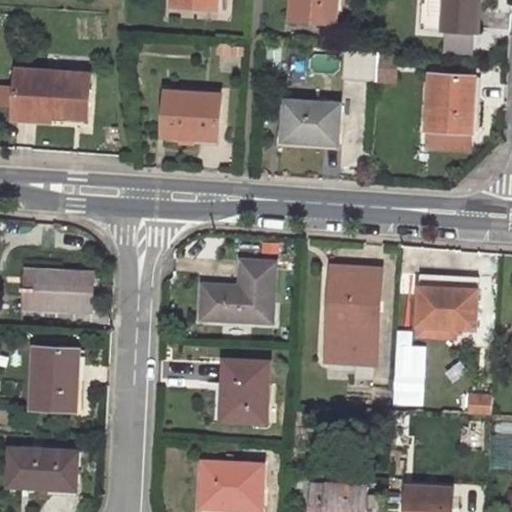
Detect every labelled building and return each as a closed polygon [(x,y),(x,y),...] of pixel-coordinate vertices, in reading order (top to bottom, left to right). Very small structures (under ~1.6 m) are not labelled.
[(221,0),(180,0),(180,9),(221,11),(221,0)] [(347,0),(294,0),(293,29),(339,31),(340,13),(347,14),(347,0)] [(427,0),(425,33),(447,35),(449,0),(427,0)] [(482,37),(484,0),(449,0),(447,35),(451,35),(478,37),(482,37)] [(449,53),(476,55),(478,37),(451,35),(449,53)] [(350,85),(385,87),(386,62),(386,57),(351,55),(350,85)] [(95,67),(20,62),(18,100),(54,101),(54,108),(91,111),(95,67)] [(386,62),(385,87),(401,88),(402,64),(386,62)] [(436,82),(432,137),(476,140),(478,122),(483,122),(485,85),(436,82)] [(221,100),(167,96),(163,139),(217,143),(221,100)] [(54,101),(18,100),(17,112),(54,115),(54,108),(54,101)] [(344,108),(291,104),(288,145),(341,149),(344,108)] [(476,140),(432,137),(431,154),(475,157),(476,140)] [(278,260),(243,258),(242,285),(206,284),(205,316),(274,319),(278,260)] [(382,271),(336,269),(332,360),(377,362),(382,271)] [(62,272),(31,270),(30,307),(93,311),(94,279),(61,277),(62,272)] [(463,275),(422,273),(421,286),(462,288),(463,275)] [(420,325),(457,326),(478,327),(481,276),(463,275),(462,288),(421,286),(420,325)] [(419,336),(457,337),(457,326),(420,325),(419,336)] [(85,350),(42,347),(38,409),(81,412),(85,350)] [(273,360),(228,357),(224,416),(269,419),(273,360)] [(82,451),(15,448),(13,488),(55,489),(55,484),(81,485),(82,451)] [(267,463),(208,460),(205,504),(264,507),(267,463)] [(375,485),(313,482),(311,511),(368,511),(370,497),(375,497),(375,485)] [(454,511),(456,486),(411,484),(409,511),(454,511)]
